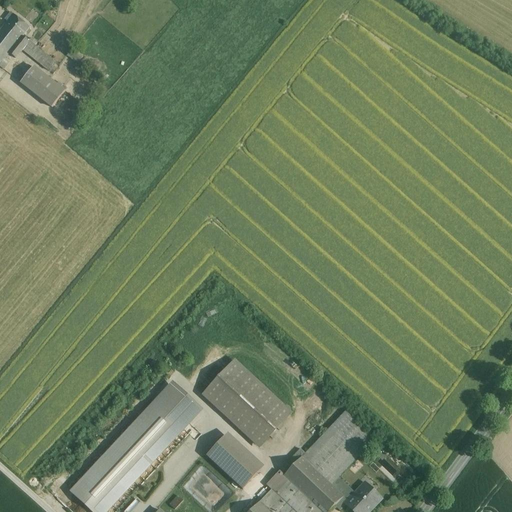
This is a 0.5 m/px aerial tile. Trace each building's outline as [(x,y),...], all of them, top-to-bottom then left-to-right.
[(30,28),(11,13),(6,20),(8,21),(0,31),(0,65),(6,58),(10,54),(23,37),(30,28)] [(23,37),(10,54),(16,59),(23,50),(29,42),(23,37)] [(50,58),(29,42),(23,50),(43,67),(50,58)] [(72,49),(67,55),(78,63),(82,57),(72,49)] [(11,62),(6,58),(0,65),(0,66),(4,70),(11,62)] [(50,58),(43,67),(49,71),(56,62),(50,58)] [(65,92),(34,67),(21,83),(52,108),(65,92)] [(291,414),(234,362),(204,395),(260,447),(270,437),(274,433),(277,429),(281,425),(291,414)] [(85,511),(105,511),(198,409),(167,381),(65,494),(85,511)] [(306,454),(302,458),(331,485),(339,478),(375,440),(346,412),(306,454)] [(296,438),(300,445),(310,438),(306,432),(296,438)] [(227,435),(223,439),(259,473),(263,468),(227,435)] [(259,473),(223,439),(207,456),(243,490),(259,473)] [(301,449),(286,465),(291,469),(302,458),(301,458),(302,457),(302,458),(306,454),(301,449)] [(302,458),(302,457),(301,458),(302,458),(291,469),(285,476),(284,476),(284,477),(322,511),(329,511),(335,506),(344,497),(302,458)] [(218,511),(236,494),(202,462),(182,487),(207,511),(218,511)] [(280,471),(267,485),(272,490),(284,477),(284,476),(285,476),(280,471)] [(322,511),(284,477),(272,490),(259,503),(268,511),(322,511)] [(356,494),(339,478),(331,485),(344,497),(349,502),(356,494)] [(349,502),(346,505),(353,511),(368,511),(381,499),(366,484),(356,494),(349,502)] [(178,496),(170,505),(175,510),(183,501),(178,496)] [(344,497),(335,506),(340,511),(346,505),(349,502),(344,497)] [(268,511),(259,503),(250,511),(268,511)]
